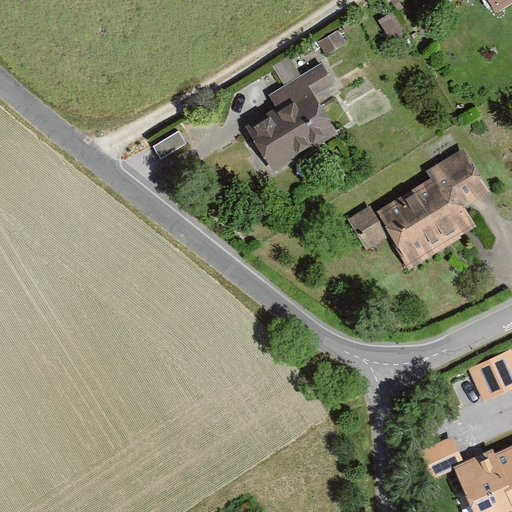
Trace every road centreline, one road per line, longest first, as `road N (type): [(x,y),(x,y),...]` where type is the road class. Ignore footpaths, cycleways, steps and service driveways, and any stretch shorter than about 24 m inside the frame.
road 1 (residential): [(373,365),(96,155),(0,62)]
road 2 (residential): [(373,365),(390,511)]
road 3 (residential): [(511,320),(404,364),(373,365)]
